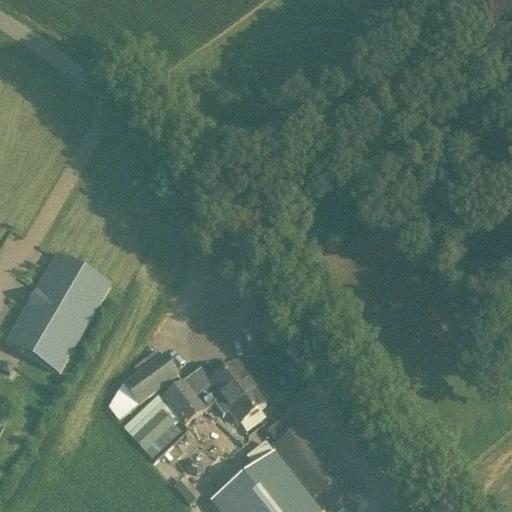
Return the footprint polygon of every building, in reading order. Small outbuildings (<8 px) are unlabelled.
[(5,346),(58,377),(109,289),(56,258),(5,346)] [(161,359),(122,389),(137,410),(177,379),(161,359)] [(207,368),(163,401),(184,429),(214,406),(223,418),(229,414),(238,427),(265,407),(246,382),(248,380),(238,366),(217,381),(207,368)] [(137,410),(122,389),(108,411),(117,425),(137,410)] [(161,414),(132,442),(144,456),(174,427),(161,414)] [(271,451),(312,503),(314,501),(321,511),(353,511),(359,508),(339,482),(341,480),(300,427),(271,451)] [(316,511),(270,452),(207,501),(215,511),(316,511)] [(199,467),(191,464),(187,466),(185,471),(187,475),(195,478),(199,476),(201,471),(199,467)]
